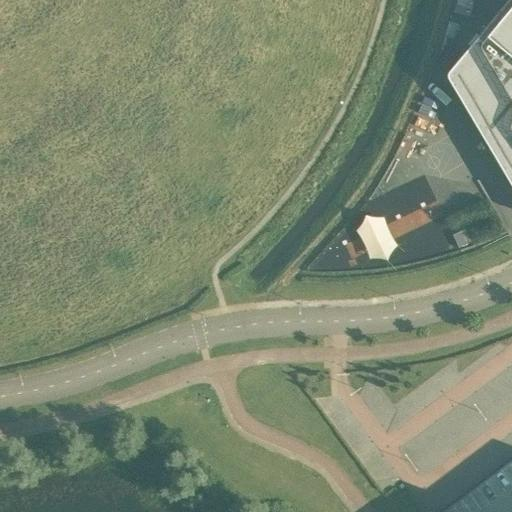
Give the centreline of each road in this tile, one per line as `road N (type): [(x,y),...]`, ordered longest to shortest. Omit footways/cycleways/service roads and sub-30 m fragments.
road 1 (unclassified): [(0,395),(84,378),(198,335),(404,316),(511,282)]
road 2 (unknown): [(397,181),(448,155),(471,155),(511,221)]
